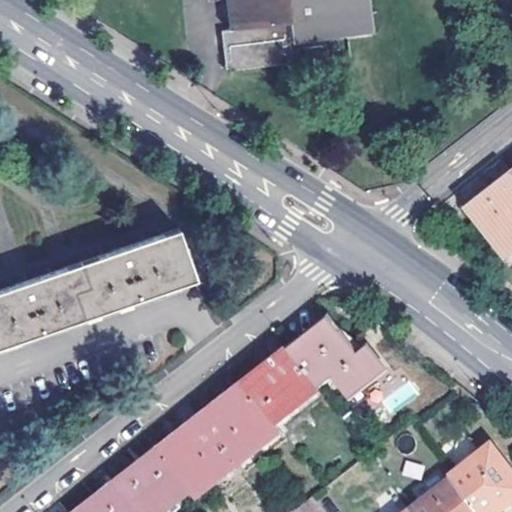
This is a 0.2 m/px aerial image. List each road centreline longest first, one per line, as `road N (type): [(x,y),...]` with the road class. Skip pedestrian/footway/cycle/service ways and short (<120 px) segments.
road 1 (residential): [(352,242),(4,511)]
road 2 (secondary): [(352,242),(0,16)]
road 3 (secondary): [(511,366),(352,242)]
road 4 (residential): [(511,118),(352,242)]
